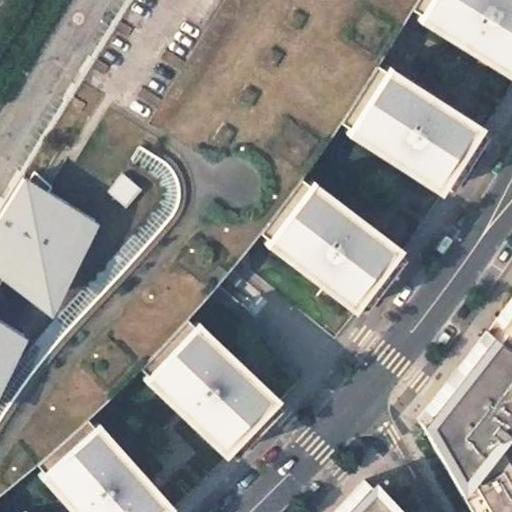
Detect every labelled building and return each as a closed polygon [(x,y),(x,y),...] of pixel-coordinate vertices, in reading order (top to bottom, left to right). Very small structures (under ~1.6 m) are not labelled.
[(121,0),(75,76),(16,170),(0,195),(0,480),(54,436),(125,370),(208,283),(215,276),(333,116),(406,0),(121,0)] [(511,0),(420,0),(415,8),(511,67),(511,0)] [(358,98),(345,119),(461,195),(470,180),(478,166),(486,153),(495,138),(381,63),(372,77),(358,98)] [(308,173),(266,228),(366,317),(412,264),(308,173)] [(511,293),(493,321),(499,326),(492,335),(511,349),(511,293)] [(188,322),(141,371),(144,383),(228,461),(282,404),(201,323),(188,322)] [(511,349),(492,335),(486,331),(485,332),(450,379),(417,419),(470,511),(511,511),(511,433),(508,427),(511,421),(511,349)] [(88,423),(38,467),(37,476),(70,511),(175,511),(177,511),(103,427),(88,423)] [(395,511),(364,478),(331,511),(395,511)]
